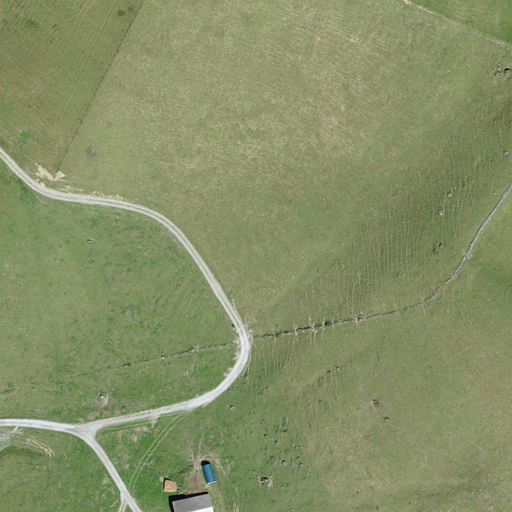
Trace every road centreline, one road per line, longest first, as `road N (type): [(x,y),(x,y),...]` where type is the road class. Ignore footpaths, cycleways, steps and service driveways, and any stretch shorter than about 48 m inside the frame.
road 1 (track): [(0,422),(83,427),(192,403),(226,385),(244,352),(238,319),(172,228),(123,203),(50,196),(0,152)]
road 2 (track): [(210,396),(163,433),(120,511)]
